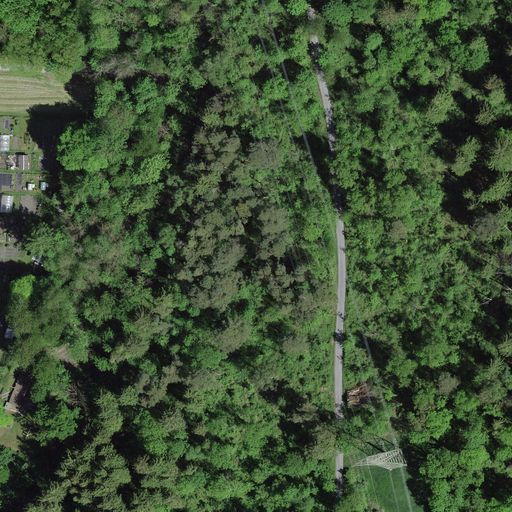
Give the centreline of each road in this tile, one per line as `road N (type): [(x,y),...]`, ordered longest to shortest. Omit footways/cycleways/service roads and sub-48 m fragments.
road 1 (track): [(305,0),(332,146),(340,257),(333,511)]
road 2 (track): [(157,75),(165,112),(138,197),(88,313),(57,351)]
road 3 (track): [(0,66),(135,67),(157,75)]
